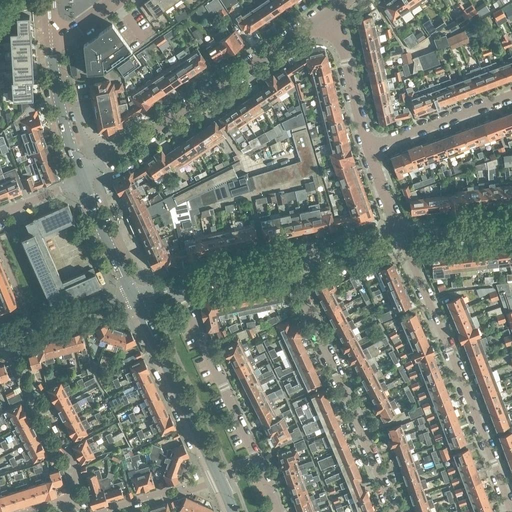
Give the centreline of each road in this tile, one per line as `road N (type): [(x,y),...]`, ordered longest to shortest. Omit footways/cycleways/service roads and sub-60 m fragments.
road 1 (residential): [(80,177),(334,11)]
road 2 (residential): [(510,511),(400,239)]
road 3 (residential): [(392,511),(283,263)]
road 4 (residential): [(277,511),(175,286)]
road 5 (secondary): [(134,298),(218,480)]
road 6 (residential): [(66,497),(73,466),(4,339)]
road 7 (residential): [(367,148),(511,94)]
road 8 (secondary): [(80,177),(51,37)]
road 9 (residential): [(367,148),(334,11)]
road 10 (tertiary): [(4,339),(134,298)]
road 11 (secondary): [(134,298),(80,177)]
road 12 (residential): [(100,511),(218,480)]
